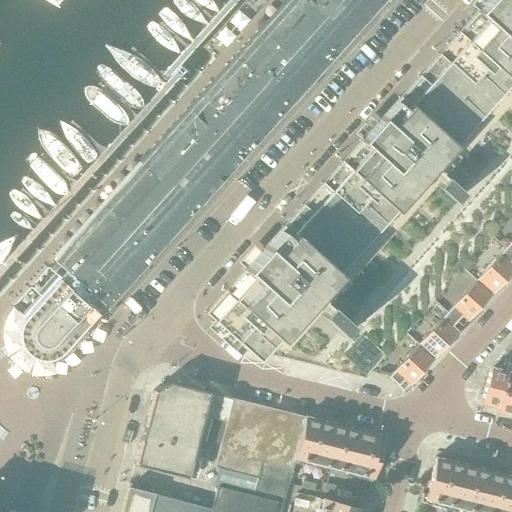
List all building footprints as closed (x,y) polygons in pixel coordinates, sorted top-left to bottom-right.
[(511,0),(485,0),(266,243),(204,312),(218,325),(241,346),(240,347),(245,351),(246,350),(331,371),(343,357),(364,375),(366,372),(385,377),(393,384),(409,383),(511,268),(511,0)] [(312,83),(338,54),(303,22),(323,0),(294,0),(268,30),(274,36),(267,43),(312,83)] [(363,27),(331,0),(323,0),(303,22),(338,54),(363,27)] [(331,0),(363,27),(386,0),(331,0)] [(289,109),(312,83),(267,43),(244,69),(289,109)] [(263,137),(289,109),(244,69),(218,97),(237,113),(263,137)] [(203,203),(263,137),(237,113),(218,97),(145,178),(171,201),(184,186),(203,203)] [(176,234),(203,203),(184,186),(171,201),(145,178),(128,197),(173,238),(176,234)] [(144,270),(173,238),(128,197),(97,231),(141,272),(143,270),(144,270)] [(141,272),(97,231),(89,240),(72,259),(117,299),(141,272)] [(107,310),(117,299),(72,259),(63,269),(65,271),(104,307),(107,310)] [(11,329),(11,340),(11,344),(12,343),(16,342),(18,341),(25,339),(26,340),(27,343),(28,345),(29,347),(31,350),(36,353),(42,354),(47,354),(53,352),(55,350),(57,348),(76,327),(82,332),(104,307),(65,271),(46,294),(41,289),(17,316),(12,325),(11,329)] [(25,339),(18,341),(20,347),(21,349),(25,353),(30,357),(36,359),(41,360),(48,359),(54,357),(61,353),(82,332),(76,327),(57,348),(55,350),(53,352),(47,354),(42,354),(36,353),(31,350),(29,347),(28,345),(27,343),(26,340),(25,339)] [(511,416),(511,367),(508,366),(506,373),(490,370),(480,404),(496,408),(495,412),(511,416)] [(220,445),(232,399),(167,383),(153,392),(134,465),(186,479),(196,439),(220,445)] [(294,459),(304,418),(232,399),(220,445),(214,467),(217,468),(213,486),(216,487),(216,489),(251,498),(256,478),(260,463),(292,471),(294,459)] [(304,418),(294,459),(372,478),(380,445),(375,444),(376,439),(370,438),(371,435),(304,418)] [(467,511),(472,511),(475,511),(486,472),(435,459),(431,476),(426,495),(421,494),(419,503),(423,504),(424,500),(431,502),(430,506),(453,511),(467,511)] [(281,511),(288,485),(292,471),(260,463),(256,478),(251,498),(216,489),(210,511),(204,509),(183,503),(128,489),(121,511),(281,511)] [(511,511),(511,478),(486,472),(475,511),(511,511)] [(313,492),(315,484),(301,481),(300,489),(313,492)] [(348,501),(350,494),(337,490),(335,497),(348,501)] [(362,511),(363,511),(359,510),(296,494),(293,506),(307,510),(307,508),(317,511),(316,511),(362,511)]
